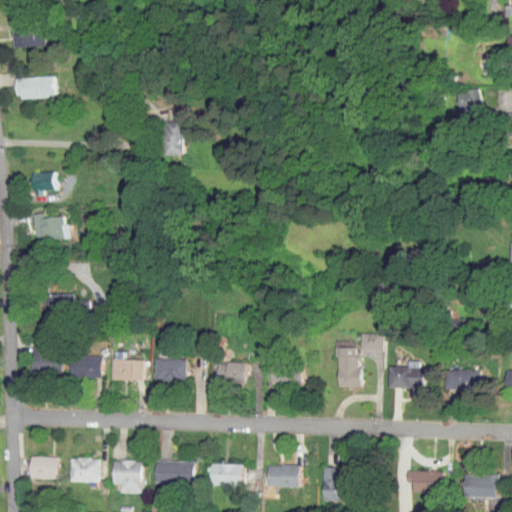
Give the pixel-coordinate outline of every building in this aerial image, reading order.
[(511,0),(494,0),(495,10),(511,9),(511,0)] [(2,40),(34,39),(33,16),(1,18),(2,40)] [(511,27),(497,29),(498,47),(511,46),(511,27)] [(4,71),(5,91),(43,90),(43,70),(4,71)] [(469,99),(467,83),(447,85),(448,101),(469,99)] [(505,106),(500,106),(501,130),(511,130),(511,93),(505,94),(505,106)] [(172,114),(153,114),(154,148),(172,148),(172,114)] [(22,166),(22,188),(32,188),(32,183),(44,183),(44,165),(22,166)] [(52,209),(33,211),(33,206),(22,207),(24,235),(59,231),(58,217),(53,217),(52,209)] [(500,259),(511,259),(511,220),(507,220),(506,235),(500,235),(500,259)] [(58,308),(58,288),(32,287),(31,307),(58,308)] [(372,344),(372,327),(349,327),(349,343),(372,344)] [(21,338),(20,366),(49,367),(50,339),(21,338)] [(347,341),(325,341),(326,381),(348,380),(347,341)] [(91,371),(91,350),(60,349),(59,371),(91,371)] [(174,374),(175,353),(144,351),(143,373),(174,374)] [(100,373),(132,374),(133,353),(101,352),(100,373)] [(379,380),(410,381),(411,354),(397,354),(397,360),(379,360),(379,380)] [(206,355),(206,375),(236,376),(236,356),(206,355)] [(511,356),(503,357),(502,364),(496,363),(495,383),(511,383),(511,356)] [(291,379),(292,360),(260,360),(259,378),(291,379)] [(434,363),(434,383),(468,384),(468,363),(434,363)] [(47,472),(48,450),(20,449),(19,471),(47,472)] [(59,452),(59,475),(89,475),(89,452),(59,452)] [(102,478),(110,478),(110,487),(130,487),(131,455),(102,454),(102,478)] [(144,475),(183,476),(184,455),(144,454),(144,475)] [(232,457),(200,456),(199,478),(231,479),(232,457)] [(256,479),(289,480),(289,459),(257,458),(256,479)] [(311,494),(337,495),(338,469),(327,469),(328,461),(312,460),(311,494)] [(403,485),(432,486),(432,465),(397,464),(397,476),(403,476),(403,485)] [(487,491),(487,469),(454,468),(453,490),(487,491)]
